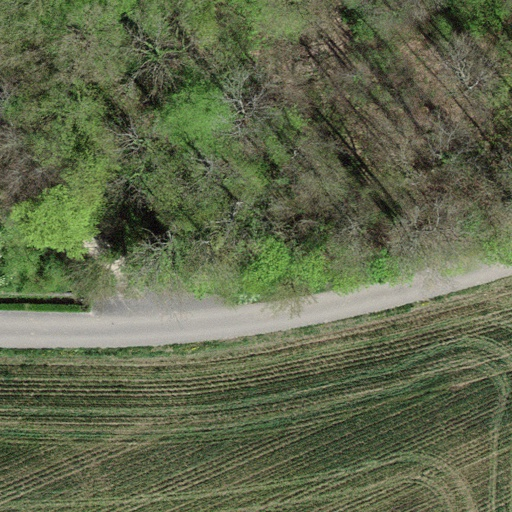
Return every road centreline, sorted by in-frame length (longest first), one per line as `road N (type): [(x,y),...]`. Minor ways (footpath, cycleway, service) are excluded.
road 1 (residential): [(135,330),(366,299),(511,260)]
road 2 (residential): [(135,330),(0,327)]
